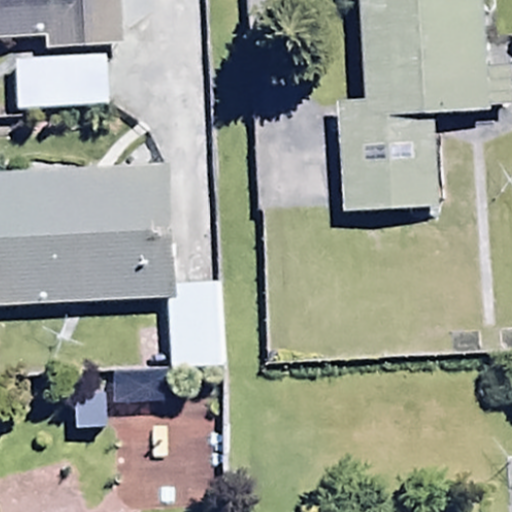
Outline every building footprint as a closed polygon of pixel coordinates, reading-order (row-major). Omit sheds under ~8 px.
[(116,0),(34,0),(35,9),(117,5),(116,0)] [(484,46),(482,0),(322,0),(323,2),(356,1),(360,100),(339,100),(344,219),(438,215),(434,121),(494,119),(493,104),(511,103),(510,45),(484,46)] [(13,69),(107,64),(105,16),(10,21),(13,69)] [(0,263),(167,262),(166,137),(0,138),(0,263)] [(219,325),(215,251),(168,253),(172,328),(219,325)]
